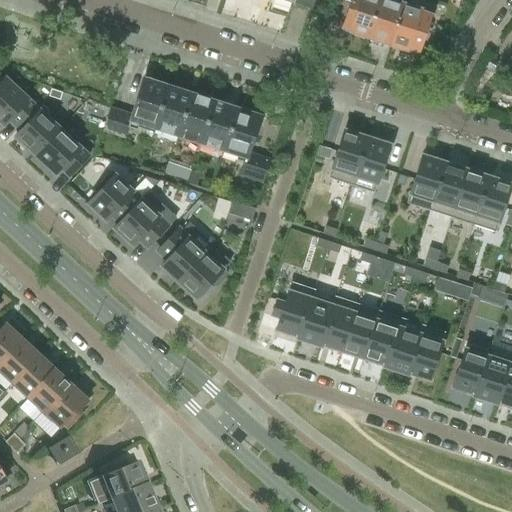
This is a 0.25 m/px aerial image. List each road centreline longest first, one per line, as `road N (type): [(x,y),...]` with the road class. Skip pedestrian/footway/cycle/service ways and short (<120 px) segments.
road 1 (residential): [(432,110),(90,0)]
road 2 (residential): [(236,414),(288,375),(511,455)]
road 3 (residential): [(139,341),(150,310),(0,173)]
road 4 (tertiary): [(139,341),(0,211)]
road 5 (residential): [(0,256),(116,363),(139,341)]
road 6 (tertiary): [(357,511),(236,414)]
road 7 (residential): [(432,110),(503,0)]
road 8 (tertiary): [(236,414),(139,341)]
road 9 (tertiary): [(139,341),(219,432)]
